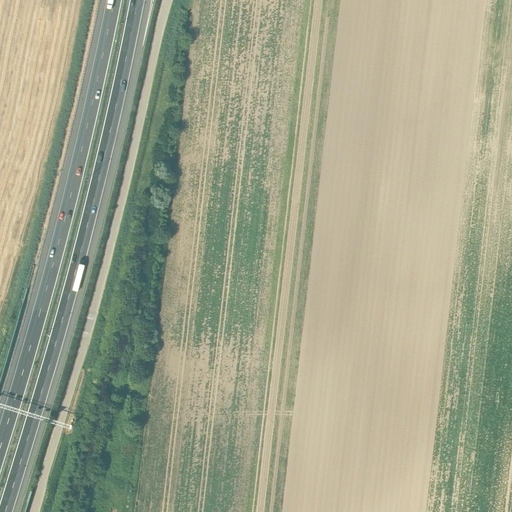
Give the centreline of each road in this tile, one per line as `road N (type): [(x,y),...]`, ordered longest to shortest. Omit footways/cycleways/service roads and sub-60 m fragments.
road 1 (unclassified): [(33,511),(175,0)]
road 2 (motorway): [(4,511),(68,299),(138,0)]
road 3 (motorway): [(114,0),(44,297),(0,443)]
